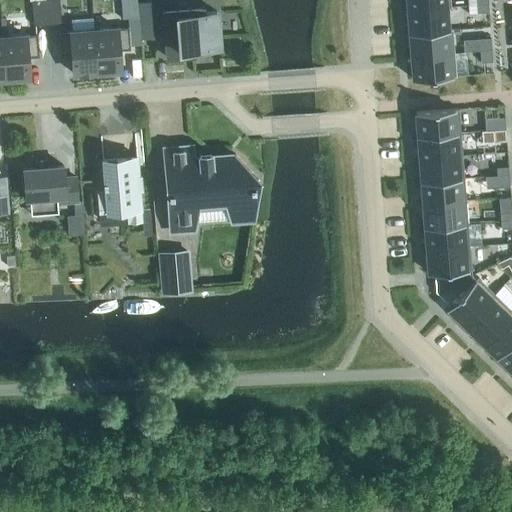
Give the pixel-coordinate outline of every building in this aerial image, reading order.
[(60,0),(46,1),(48,26),(62,25),(60,0)] [(138,0),(121,0),(123,20),(128,20),(128,26),(130,47),(142,46),(140,19),(138,0)] [(451,7),(450,0),(406,0),(408,10),(446,7),(451,7)] [(46,1),(32,2),(34,27),(48,26),(46,1)] [(151,3),(139,4),(142,41),(154,40),(151,3)] [(488,11),(488,3),(476,4),(477,12),(488,11)] [(447,28),(446,7),(408,10),(409,32),(448,29),(447,28)] [(219,47),(217,11),(163,15),(166,57),(182,56),(182,50),(219,47)] [(128,26),(93,29),(97,71),(120,70),(119,50),(130,49),(130,47),(128,26)] [(452,28),(447,28),(448,29),(409,32),(411,55),(454,52),(452,28)] [(97,71),(93,29),(59,32),(60,54),(72,53),(73,73),(97,71)] [(37,33),(2,36),(5,79),(29,77),(27,57),(39,56),(37,33)] [(476,50),(480,50),(492,49),(491,37),(475,38),(476,50)] [(493,61),(492,49),(480,50),(481,62),(493,61)] [(456,75),(454,52),(411,55),(413,79),(456,75)] [(461,132),(459,108),(416,112),(417,135),(461,132)] [(505,128),(504,116),(484,118),(485,130),(493,129),(505,128)] [(506,141),(505,128),(493,129),(494,141),(506,141)] [(462,155),(461,132),(417,135),(419,158),(462,155)] [(254,205),(258,179),(235,156),(235,154),(193,157),(192,147),(164,149),(170,230),(189,229),(189,228),(193,228),(196,210),(197,203),(225,201),(227,207),(228,207),(232,219),(252,217),(254,205)] [(464,177),(462,155),(419,158),(421,181),(464,177)] [(139,176),(137,156),(102,159),(104,191),(98,192),(99,211),(128,209),(129,221),(142,220),(141,208),(140,190),(142,190),(141,175),(139,176)] [(64,165),(23,168),(26,198),(38,197),(39,213),(58,212),(57,202),(77,201),(75,176),(65,177),(64,165)] [(509,174),(508,166),(496,167),(497,175),(509,174)] [(510,186),(509,174),(497,175),(485,176),(486,187),(510,186)] [(466,200),(464,177),(421,181),(423,203),(466,200)] [(468,223),(466,200),(423,203),(425,226),(468,223)] [(511,219),(511,214),(511,211),(500,212),(500,220),(511,219)] [(511,227),(511,219),(500,220),(501,228),(511,227)] [(469,246),(468,223),(425,226),(426,249),(469,246)] [(472,275),(469,246),(426,249),(428,272),(449,271),(450,285),(457,282),(472,275)] [(187,251),(159,253),(162,290),(190,288),(187,251)] [(14,265),(13,255),(6,256),(6,265),(14,265)] [(511,274),(511,258),(510,256),(497,262),(511,276),(511,274)] [(464,323),(494,293),(477,276),(476,278),(472,275),(457,282),(464,289),(447,307),(464,323)] [(480,340),(510,309),(494,293),(464,323),(480,340)] [(497,356),(511,340),(511,310),(510,309),(480,340),(497,356)] [(511,370),(511,340),(497,356),(511,370)]
